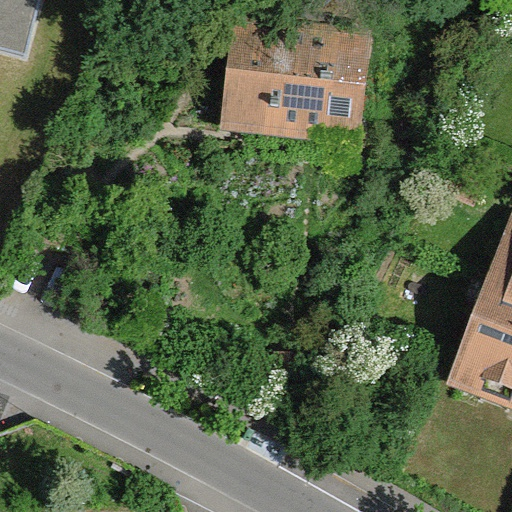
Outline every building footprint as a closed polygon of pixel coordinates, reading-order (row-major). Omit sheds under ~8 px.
[(42,0),(4,0),(0,15),(0,47),(27,56),(42,0)] [(367,38),(242,25),(232,120),(357,133),(367,38)] [(480,177),(453,167),(444,190),(471,200),(480,177)] [(84,196),(55,186),(36,240),(64,250),(84,196)] [(511,257),(509,256),(468,361),(511,378),(511,257)] [(511,378),(468,361),(454,387),(511,407),(511,378)]
